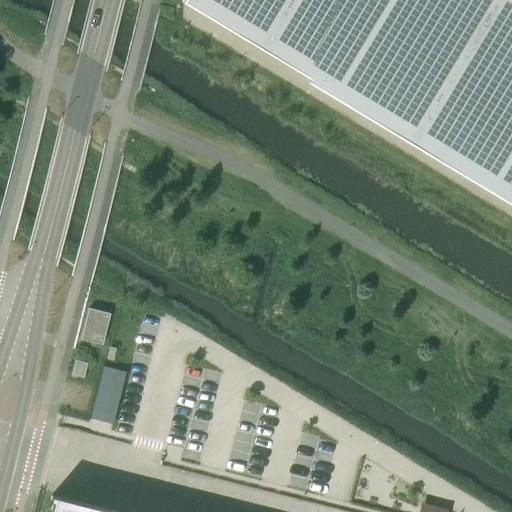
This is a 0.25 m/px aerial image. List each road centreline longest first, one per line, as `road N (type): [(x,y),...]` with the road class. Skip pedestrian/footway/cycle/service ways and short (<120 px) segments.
road 1 (tertiary): [(40,265),(106,0)]
road 2 (tertiary): [(0,498),(40,336)]
